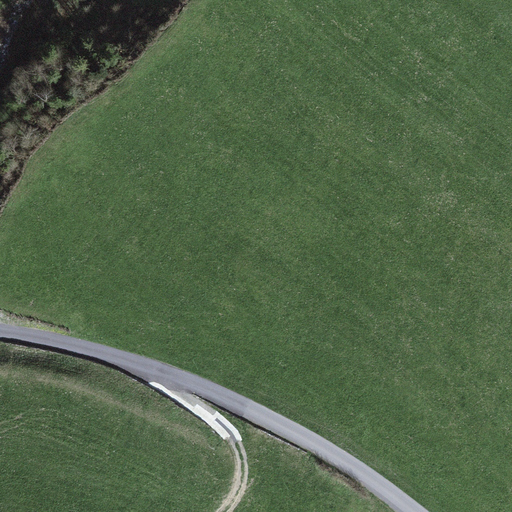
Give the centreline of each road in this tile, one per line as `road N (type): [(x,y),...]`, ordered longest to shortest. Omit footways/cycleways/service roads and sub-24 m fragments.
road 1 (track): [(0,334),(90,343),(254,399),(341,443),(435,511)]
road 2 (track): [(165,363),(240,426),(249,464),(222,511)]
